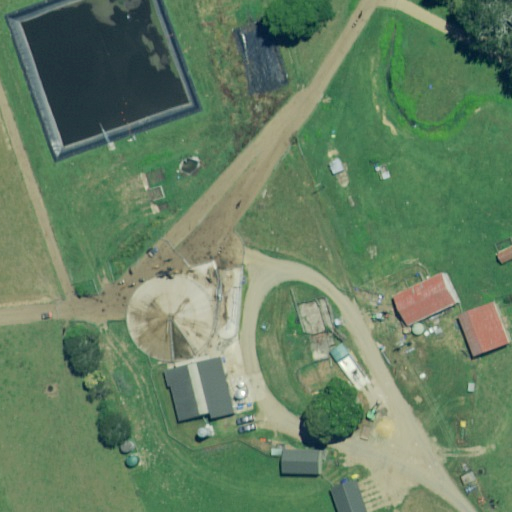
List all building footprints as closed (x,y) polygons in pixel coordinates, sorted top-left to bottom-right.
[(511,259),(511,247),(497,254),(502,265),(511,259)] [(460,304),(446,274),(398,297),(411,326),(460,304)] [(511,344),(498,303),(464,315),(478,356),(511,344)] [(351,354),(345,345),(333,353),(340,362),(351,354)] [(236,413),(222,358),(168,371),(181,421),(213,413),(215,418),(236,413)] [(322,450),(272,448),(271,455),(284,456),(284,473),(321,475),(322,450)] [(370,511),(359,480),(335,489),(342,511),(370,511)]
